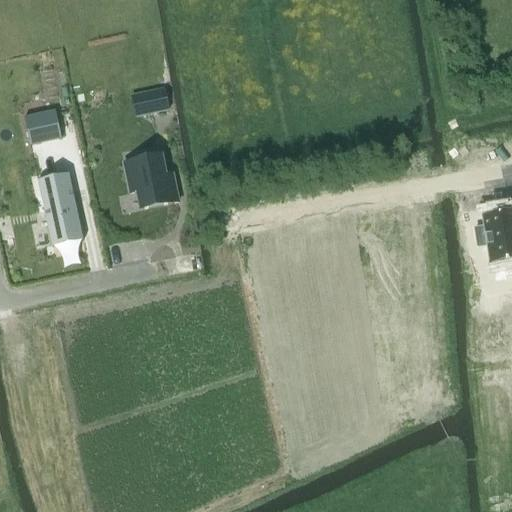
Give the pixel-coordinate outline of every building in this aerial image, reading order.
[(162,90),(131,97),(133,106),(144,104),(147,116),(167,112),(162,90)] [(48,113),(23,119),(29,147),(55,142),(60,140),(54,112),(48,113)] [(156,157),(123,164),(129,195),(140,193),(143,211),(177,204),(171,175),(160,177),(156,157)] [(62,176),(36,182),(50,245),(76,239),(81,238),(68,175),(62,176)] [(483,228),(473,230),(476,249),(486,247),(489,266),(511,262),(511,211),(481,217),(483,228)] [(409,230),(374,236),(382,285),(418,279),(409,230)]
